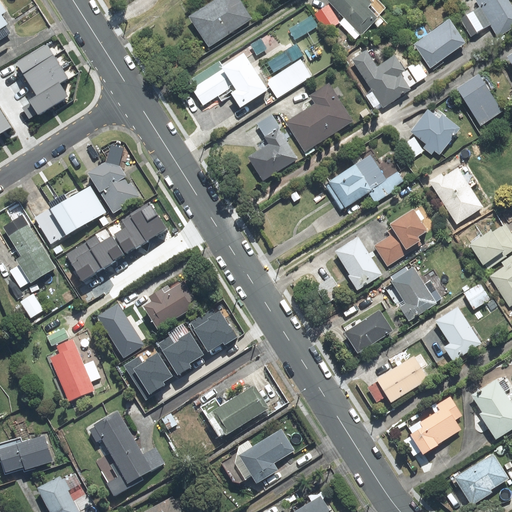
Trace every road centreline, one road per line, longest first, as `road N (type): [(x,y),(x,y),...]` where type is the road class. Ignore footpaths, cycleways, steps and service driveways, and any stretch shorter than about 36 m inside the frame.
road 1 (tertiary): [(401,511),(134,96)]
road 2 (residential): [(134,96),(0,180)]
